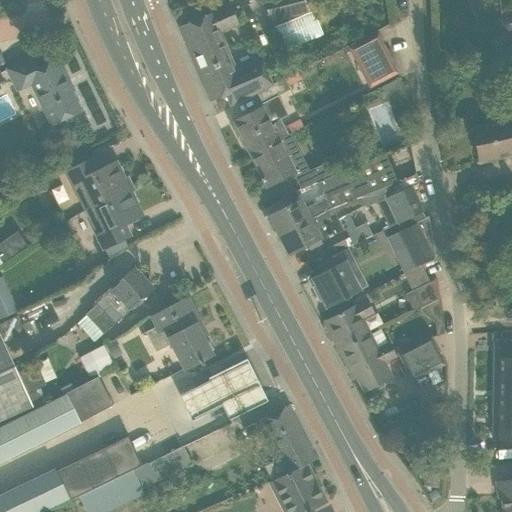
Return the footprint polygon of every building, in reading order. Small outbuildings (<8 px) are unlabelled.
[(306,9),(302,0),(262,0),(274,27),(313,11),(311,7),(306,9)] [(237,74),(236,74),(219,32),(237,24),(230,6),(179,26),(211,101),(225,95),(231,107),(256,94),(256,93),(271,85),(260,62),(237,74)] [(506,18),(502,22),(503,28),(507,31),(511,30),(511,18),(511,17),(506,18)] [(397,73),(377,34),(348,49),(368,88),(397,73)] [(31,83),(51,125),(80,111),(64,80),(66,79),(57,59),(36,69),(31,58),(7,69),(17,90),(31,83)] [(272,84),(271,85),(256,93),(256,94),(257,95),(261,104),(271,99),(290,89),(284,78),(272,84)] [(397,78),(380,88),(383,94),(392,98),(394,106),(402,106),(397,78)] [(389,102),(370,106),(379,144),(398,140),(389,102)] [(260,109),(231,123),(238,136),(240,134),(251,155),(289,135),(284,127),(280,119),(269,125),(260,109)] [(511,120),(471,129),(479,163),(511,155),(511,120)] [(309,170),(289,135),(251,155),(262,178),(260,179),(262,183),(264,182),(267,186),(294,173),(302,188),(317,180),(319,184),(330,178),(330,177),(324,164),(309,170)] [(85,153),(62,164),(66,172),(89,161),(85,153)] [(366,162),(330,177),(330,178),(319,184),(326,198),(331,208),(359,198),(381,189),(396,183),(396,182),(384,155),(366,162)] [(93,206),(127,189),(115,163),(97,172),(91,160),(89,161),(66,172),(81,204),(85,207),(89,208),(93,207),(93,206)] [(415,174),(396,182),(396,183),(381,189),(397,224),(424,211),(413,187),(417,185),(415,174)] [(140,215),(127,189),(93,206),(93,207),(105,230),(96,235),(103,248),(123,239),(128,236),(122,224),(140,215)] [(331,208),(326,198),(303,210),(298,201),(269,216),(269,217),(279,235),(330,209),(331,208)] [(331,208),(330,209),(279,235),(289,254),(306,245),(308,250),(318,245),(325,259),(346,248),(352,245),(344,230),(341,231),(336,220),(362,207),(359,198),(331,208)] [(421,264),(435,257),(427,217),(397,233),(415,268),(420,265),(421,264)] [(17,232),(0,243),(0,261),(2,264),(27,247),(17,232)] [(123,239),(103,248),(107,257),(127,247),(123,239)] [(346,248),(325,259),(316,263),(322,273),(311,279),(315,286),(312,288),(319,301),(322,300),(326,307),(359,290),(345,263),(352,259),(346,248)] [(438,299),(421,264),(420,265),(415,268),(402,274),(411,291),(404,294),(413,311),(438,299)] [(84,314),(102,334),(153,289),(133,267),(93,302),(96,304),(84,314)] [(0,319),(17,312),(2,276),(0,277),(0,319)] [(171,344),(184,369),(198,361),(201,366),(203,364),(202,362),(214,356),(207,343),(205,344),(196,327),(200,324),(186,299),(155,315),(160,324),(144,332),(155,352),(171,344)] [(438,299),(419,309),(421,312),(434,324),(441,321),(438,299)] [(339,351),(369,335),(361,319),(372,313),(366,301),(354,306),(324,322),(339,351)] [(369,335),(339,351),(353,378),(357,376),(364,391),(370,388),(372,392),(384,385),(382,382),(391,377),(383,362),(394,356),(388,344),(377,350),(369,335)] [(0,336),(0,420),(32,407),(26,394),(45,385),(36,364),(16,373),(3,343),(0,336)] [(411,380),(443,364),(430,337),(398,353),(411,380)] [(511,341),(495,341),(492,440),(511,440),(511,341)] [(115,342),(106,347),(112,359),(122,354),(115,342)] [(103,345),(80,357),(90,377),(112,365),(103,345)] [(249,361),(180,395),(191,418),(223,402),(230,418),(268,399),(249,361)] [(67,395),(81,423),(113,407),(99,379),(67,395)] [(67,395),(49,404),(63,432),(81,423),(67,395)] [(49,404),(31,413),(45,441),(63,432),(49,404)] [(315,460),(288,405),(243,428),(248,438),(261,431),(276,460),(288,453),(296,469),(307,464),(315,460)] [(31,413),(13,422),(27,450),(45,441),(31,413)] [(13,422),(0,428),(0,440),(9,459),(27,450),(13,422)] [(127,437),(55,471),(68,498),(69,500),(79,495),(132,470),(141,465),(127,437)] [(0,463),(9,459),(0,440),(0,463)] [(192,465),(183,447),(148,464),(156,482),(192,465)] [(307,511),(326,503),(307,464),(296,469),(288,453),(276,460),(263,466),(270,481),(268,482),(269,483),(276,479),(292,511),(307,511)] [(54,470),(36,478),(50,507),(68,498),(55,471),(54,470)] [(132,470),(79,495),(86,511),(105,511),(143,494),(132,470)] [(36,478),(18,487),(30,511),(39,511),(50,507),(36,478)] [(511,511),(511,479),(496,482),(498,498),(501,497),(503,511),(511,511)] [(30,511),(18,487),(0,496),(8,511),(30,511)] [(8,511),(0,496),(0,495),(0,511),(8,511)]
